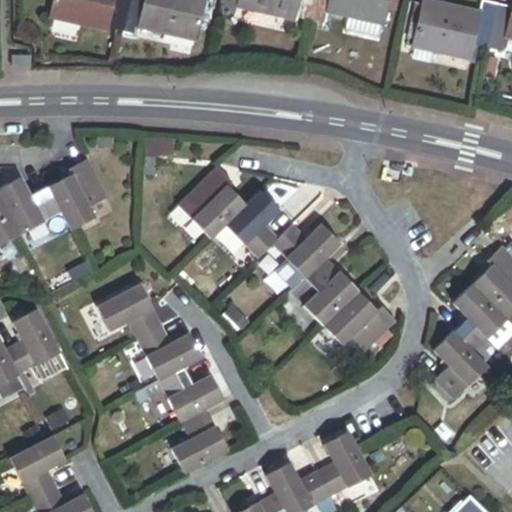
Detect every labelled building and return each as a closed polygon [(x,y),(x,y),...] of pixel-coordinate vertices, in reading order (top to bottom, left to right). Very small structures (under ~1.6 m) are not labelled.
[(51,0),(47,22),(104,33),(104,32),(110,0),(51,0)] [(125,0),(110,0),(104,32),(119,35),(125,0)] [(142,0),(125,0),(119,35),(134,38),(135,32),(142,0)] [(142,0),(135,32),(193,44),(197,26),(202,0),(200,0),(142,0)] [(202,0),(197,26),(206,28),(211,2),(202,0)] [(237,0),(235,7),(235,9),(291,21),(292,19),(295,0),(237,0)] [(312,0),(295,0),(292,19),(308,22),(312,0)] [(327,0),(312,0),(308,22),(322,26),(325,13),(327,0)] [(327,0),(325,13),(351,19),(383,26),(388,0),(327,0)] [(496,4),(481,1),(479,12),(471,44),(486,48),(496,4)] [(443,7),(421,2),(411,45),(468,58),(471,44),(479,12),(444,4),(443,7)] [(511,8),(496,4),(486,48),(501,51),(504,37),(511,8)] [(348,33),(380,40),(383,26),(351,19),(348,33)] [(21,57),(10,57),(11,68),(21,68),(21,57)] [(106,199),(85,160),(67,169),(70,174),(65,177),(64,175),(45,185),(47,187),(61,215),(66,223),(71,232),(95,219),(89,208),(106,199)] [(230,181),(217,167),(184,198),(198,212),(190,220),(210,240),(223,226),(247,203),(234,190),(232,192),(226,186),(230,181)] [(61,215),(47,187),(28,197),(20,180),(0,190),(0,201),(19,237),(42,225),(61,215)] [(278,211),(259,191),(247,203),(223,226),(255,259),(269,245),(277,238),(264,224),(278,211)] [(0,201),(0,247),(19,237),(0,201)] [(61,215),(42,225),(46,234),(66,223),(61,215)] [(305,238),(291,224),(277,238),(269,245),(302,279),(324,257),(338,243),(320,224),(305,238)] [(511,257),(505,250),(500,246),(486,260),(490,265),(484,270),(481,269),(469,281),(471,283),(505,319),(511,312),(511,257)] [(345,279),(324,257),(302,279),(315,292),(301,306),(320,326),(358,289),(346,278),(345,279)] [(152,299),(143,283),(97,307),(110,330),(127,321),(136,338),(161,325),(148,300),(152,299)] [(471,352),(505,319),(471,283),(451,303),(466,318),(452,331),(471,352)] [(372,303),(358,289),(320,326),(338,345),(347,336),(361,351),(394,320),(380,307),(377,311),(371,305),(372,303)] [(59,354),(36,310),(12,323),(21,341),(5,350),(18,375),(29,369),(59,354)] [(170,342),(161,325),(136,338),(158,380),(183,367),(201,357),(188,333),(170,342)] [(471,352),(452,331),(432,351),(446,364),(431,379),(435,382),(451,399),(485,366),(471,352)] [(5,350),(0,341),(0,384),(13,378),(18,375),(5,350)] [(192,385),(183,367),(158,380),(180,421),(205,408),(223,398),(211,375),(192,385)] [(35,381),(29,369),(18,375),(24,387),(35,381)] [(13,378),(0,384),(0,397),(19,388),(13,378)] [(435,382),(428,388),(444,406),(451,399),(435,382)] [(184,471),(229,447),(221,431),(219,433),(205,408),(180,421),(184,431),(189,439),(171,448),(184,471)] [(167,440),(171,448),(189,439),(184,431),(167,440)] [(357,448),(348,432),(324,444),(332,461),(316,470),(329,496),(371,474),(357,448)] [(64,461),(51,436),(8,458),(30,500),(56,486),(48,469),(64,461)] [(298,511),(329,496),(316,470),(299,479),(290,462),(264,475),(274,493),(284,511),(298,511)] [(65,503),(56,486),(30,500),(36,511),(91,511),(82,494),(65,503)] [(284,511),(274,493),(250,506),(248,503),(231,511),(284,511)] [(479,511),(467,500),(454,511),(479,511)]
